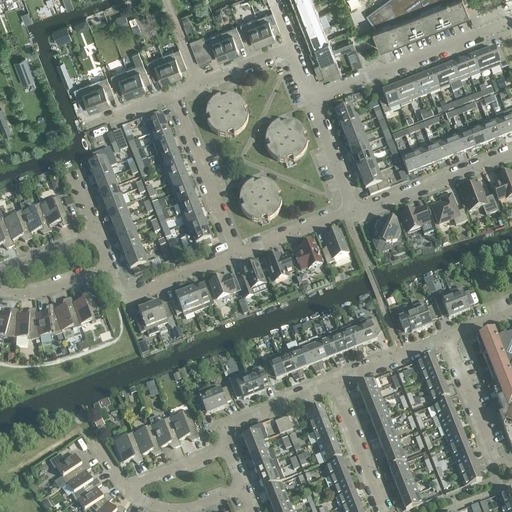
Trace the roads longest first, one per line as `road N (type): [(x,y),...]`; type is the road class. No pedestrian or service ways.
road 1 (residential): [(314,100),(511,21)]
road 2 (residential): [(236,256),(174,95)]
road 3 (residential): [(352,214),(511,157)]
road 4 (residential): [(511,466),(495,458),(447,335)]
road 5 (residential): [(228,445),(219,424),(335,380)]
road 6 (residential): [(118,274),(125,295),(138,297),(236,256)]
road 7 (residential): [(386,511),(335,380)]
road 8 (residential): [(245,488),(167,509),(124,486)]
road 9 (residential): [(174,95),(294,51)]
road 10 (residential): [(236,256),(352,214)]
road 11 (residential): [(0,287),(27,295),(118,274)]
road 12 (residential): [(335,380),(447,335)]
road 13 (residential): [(352,214),(314,100)]
